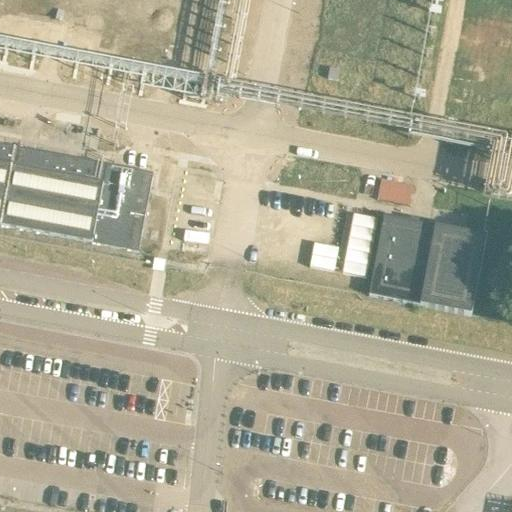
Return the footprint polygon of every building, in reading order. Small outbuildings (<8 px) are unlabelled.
[(327,81),(337,83),(339,73),(329,71),(327,81)] [(0,228),(138,254),(153,176),(0,147),(0,228)] [(378,201),(410,207),(414,186),(382,180),(378,201)] [(198,255),(204,194),(180,191),(173,252),(198,255)] [(368,298),(470,318),(486,240),(383,220),(368,298)]
